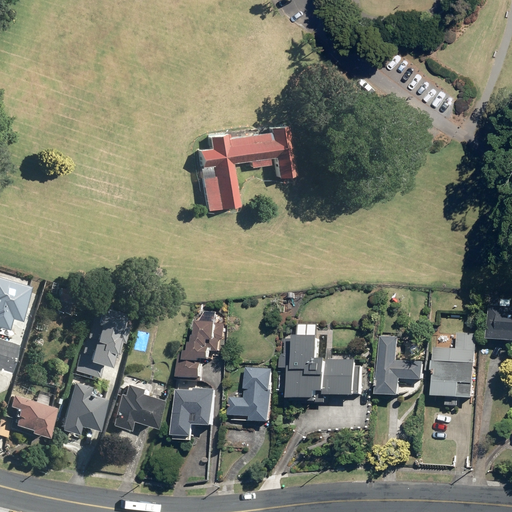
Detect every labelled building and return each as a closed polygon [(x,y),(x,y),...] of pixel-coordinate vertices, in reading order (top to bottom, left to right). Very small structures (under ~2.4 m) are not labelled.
[(221,136),(204,138),(206,151),(194,152),(196,170),(206,168),(208,179),(196,181),(201,212),(233,207),(227,166),(245,163),(246,169),(265,166),(264,161),(269,160),(272,180),(289,177),(282,127),(264,129),(265,134),(222,141),(221,136)] [(32,280),(0,271),(0,323),(9,326),(13,314),(22,316),(32,280)] [(133,312),(99,300),(75,369),(84,372),(89,356),(110,363),(116,347),(120,348),(133,312)] [(511,342),(511,309),(486,308),(484,342),(511,342)] [(198,337),(196,337),(196,344),(192,343),(192,352),(187,352),(187,356),(180,355),(180,379),(204,379),(205,361),(215,361),(215,353),(222,353),(222,341),(225,338),(226,325),(220,324),(220,322),(199,322),(198,337)] [(473,336),(454,335),(454,342),(452,342),(451,353),(441,352),(440,363),(428,363),(428,373),(430,373),(429,399),(470,400),(473,336)] [(15,341),(0,336),(0,368),(7,371),(15,341)] [(396,338),(377,337),(374,396),(399,397),(399,381),(422,382),(423,363),(395,362),(396,338)] [(365,361),(348,360),(349,345),(334,345),(331,392),(347,393),(346,396),(363,397),(365,361)] [(318,366),(299,365),(298,377),(296,377),(297,365),(277,364),(275,404),(297,405),(297,407),(316,408),(318,366)] [(272,370),(245,368),(244,399),(229,398),(228,417),(250,418),(250,422),(270,423),(272,370)] [(91,393),(89,400),(85,400),(89,387),(73,382),(59,428),(74,433),(77,425),(94,430),(104,397),(91,393)] [(140,392),(141,388),(126,384),(122,394),(118,393),(109,424),(126,430),(129,420),(152,427),(161,399),(140,392)] [(215,393),(176,392),(174,437),(195,438),(195,426),(213,427),(215,393)] [(53,407),(11,394),(8,404),(17,407),(12,423),(29,428),(28,431),(44,436),(53,407)] [(295,427),(293,415),(276,418),(278,430),(295,427)]
